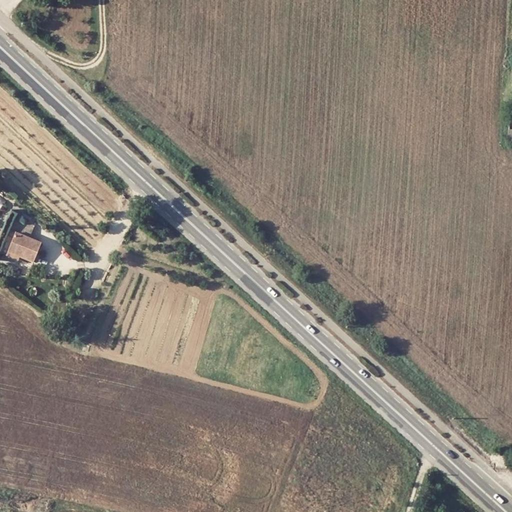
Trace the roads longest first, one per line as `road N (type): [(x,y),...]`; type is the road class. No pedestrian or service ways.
road 1 (secondary): [(511,511),(0,40)]
road 2 (unknown): [(40,56),(80,67),(99,61),(103,0)]
